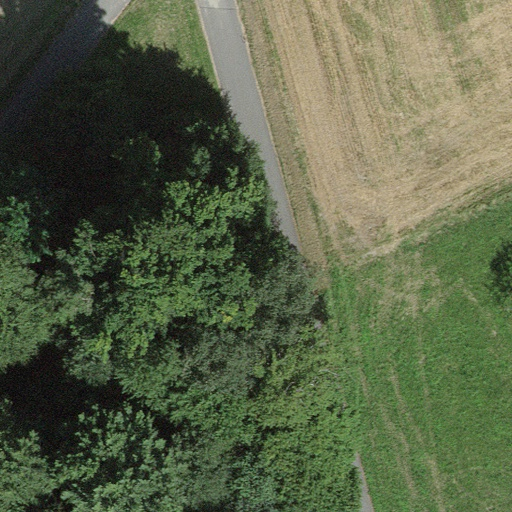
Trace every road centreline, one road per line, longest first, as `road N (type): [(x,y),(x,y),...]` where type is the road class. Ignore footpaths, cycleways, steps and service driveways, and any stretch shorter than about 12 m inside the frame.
road 1 (residential): [(195,0),(346,511)]
road 2 (residential): [(132,0),(0,171)]
